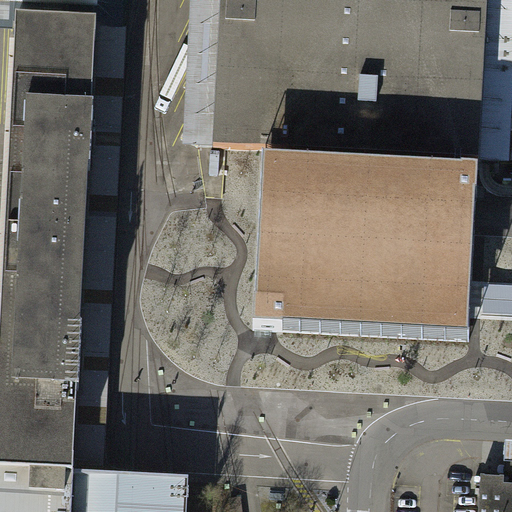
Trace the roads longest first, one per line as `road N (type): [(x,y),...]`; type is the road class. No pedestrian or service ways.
road 1 (unknown): [(162,0),(141,394),(179,431),(372,482)]
road 2 (unclassified): [(511,422),(441,418),(399,431),(376,460),(370,511)]
road 3 (unknown): [(416,423),(376,417),(351,380),(273,368)]
